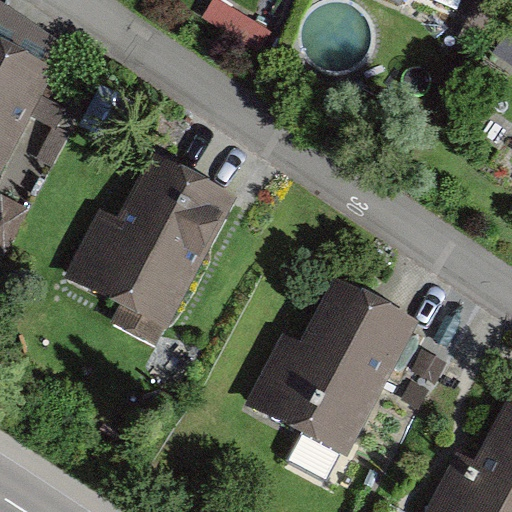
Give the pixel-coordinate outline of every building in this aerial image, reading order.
[(269,33),(217,3),(206,22),(258,52),(269,33)] [(0,186),(62,70),(0,37),(0,186)] [(232,207),(145,161),(81,281),(168,328),(232,207)] [(424,327),(337,281),(273,402),(360,448),(424,327)] [(511,511),(511,415),(460,511),(511,511)]
